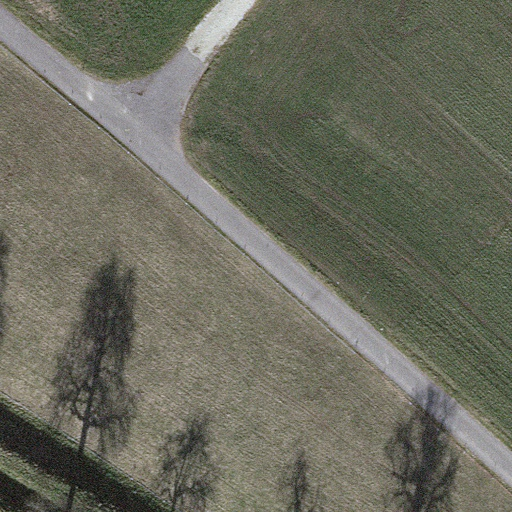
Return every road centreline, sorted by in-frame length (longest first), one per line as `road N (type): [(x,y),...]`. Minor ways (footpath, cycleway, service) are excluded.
road 1 (track): [(511,462),(137,131)]
road 2 (track): [(137,131),(0,11)]
road 3 (track): [(137,131),(247,0)]
